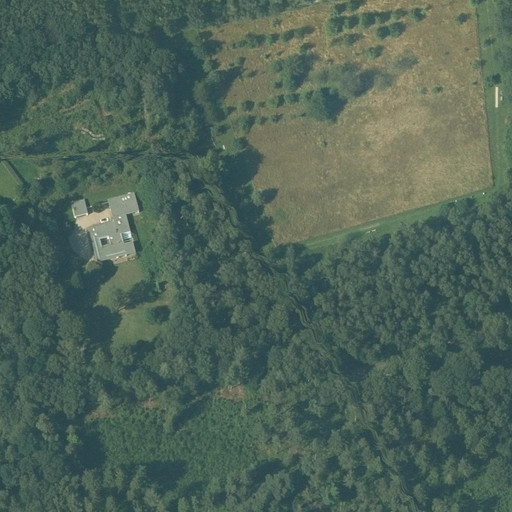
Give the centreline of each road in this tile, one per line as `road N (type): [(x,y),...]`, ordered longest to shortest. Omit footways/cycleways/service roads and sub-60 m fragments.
road 1 (unclassified): [(511,333),(220,400),(0,423)]
road 2 (track): [(325,0),(161,33)]
